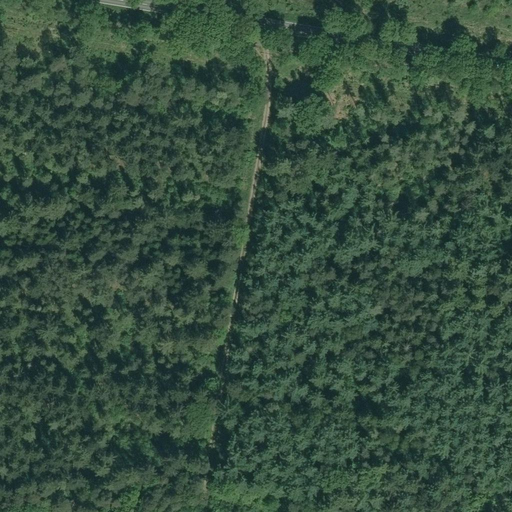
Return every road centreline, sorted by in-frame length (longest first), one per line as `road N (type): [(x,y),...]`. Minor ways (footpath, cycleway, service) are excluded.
road 1 (track): [(194,511),(284,31)]
road 2 (secondary): [(511,68),(96,0)]
